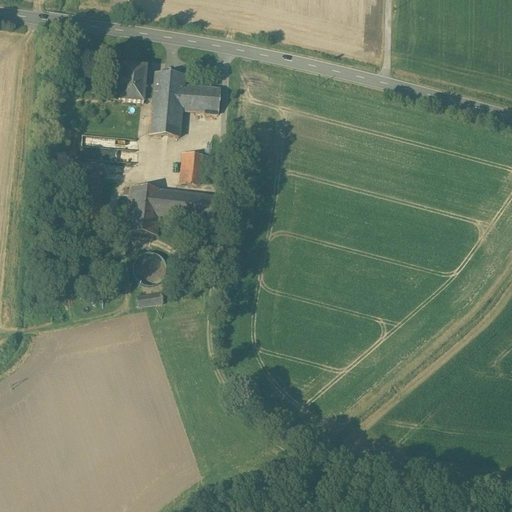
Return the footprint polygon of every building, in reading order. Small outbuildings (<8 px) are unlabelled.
[(146,68),(121,66),(118,102),(143,105),(144,84),(146,68)] [(183,78),(155,75),(154,87),(154,88),(153,102),(149,137),(178,139),(180,112),(217,116),(219,91),(183,88),(183,78)] [(147,85),(144,84),(143,101),(153,102),(154,88),(147,88),(147,85)] [(207,157),(187,155),(185,180),(205,182),(207,157)] [(101,185),(82,184),(79,226),(87,227),(86,234),(98,235),(101,185)] [(161,192),(129,188),(124,234),(157,237),(158,224),(158,218),(166,219),(212,224),(215,199),(161,193),(161,192)] [(133,279),(137,284),(141,287),(147,289),(153,288),(158,286),(162,282),(165,277),(166,272),(165,266),(162,261),(157,258),(152,255),(147,255),(141,257),(136,261),(133,266),(132,272),(133,279)] [(160,295),(136,298),(137,308),(161,305),(160,295)]
